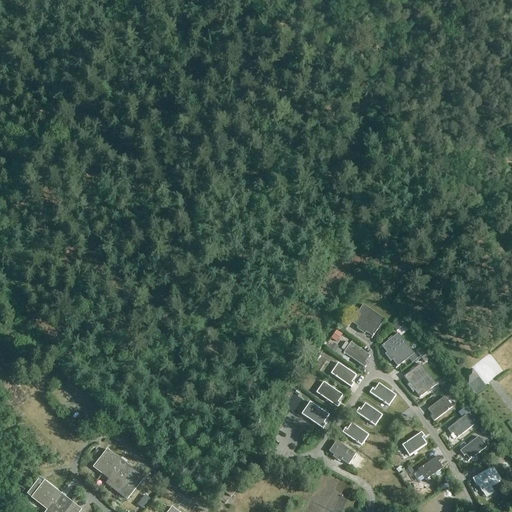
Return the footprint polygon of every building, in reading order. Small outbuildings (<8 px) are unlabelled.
[(384,321),(362,306),(351,324),(357,328),(355,331),(364,337),(366,333),(372,337),(384,321)] [(414,355),(398,334),(381,347),(387,354),(384,355),(390,363),(393,361),(397,367),(414,355)] [(348,347),(352,337),(346,335),(343,345),(348,347)] [(351,344),(344,355),(365,369),(368,365),(366,364),(370,357),(351,344)] [(511,362),(499,369),(508,388),(511,386),(511,362)] [(338,365),(331,375),(351,389),(354,385),(352,383),(356,377),(338,365)] [(438,384),(422,365),(406,377),(411,384),(410,385),(415,392),(417,391),(421,397),(438,384)] [(463,378),(468,385),(478,378),(472,371),(463,378)] [(323,384),(317,395),(338,409),(340,405),(338,404),(343,397),(323,384)] [(373,390),(370,394),(389,406),(395,396),(379,385),(375,391),(373,390)] [(452,408),(444,398),(428,411),(433,417),(430,420),(433,423),(452,408)] [(310,404),(302,416),(324,430),(327,426),(324,424),(330,416),(310,404)] [(359,410),(356,415),(375,427),(382,416),(366,405),(362,412),(359,410)] [(472,426),(465,417),(447,432),(451,436),(453,434),(457,439),(472,426)] [(345,430),(342,434),(362,447),(369,436),(352,425),(348,431),(345,430)] [(424,438),(421,434),(402,447),(409,458),(426,446),(422,440),(424,438)] [(486,447),(478,438),(460,452),(464,457),(466,456),(470,460),(486,447)] [(355,455),(336,443),(330,453),(348,465),(355,455)] [(95,467),(103,473),(116,458),(107,451),(95,467)] [(498,451),(492,455),(496,462),(503,457),(498,451)] [(103,473),(111,480),(116,474),(118,475),(126,465),(116,458),(103,473)] [(437,458),(418,472),(425,482),(443,470),(438,464),(440,463),(437,458)] [(108,484),(119,493),(135,473),(126,465),(118,475),(116,474),(111,480),(108,484)] [(503,481),(495,467),(475,479),(480,486),(484,493),(503,481)] [(144,480),(135,473),(119,493),(128,500),(144,480)] [(39,479),(27,494),(48,511),(53,504),(55,506),(63,497),(44,482),(43,483),(39,479)] [(446,509),(461,503),(455,488),(440,494),(446,509)] [(48,511),(47,511),(65,511),(71,504),(63,497),(55,506),(53,504),(48,511)]
